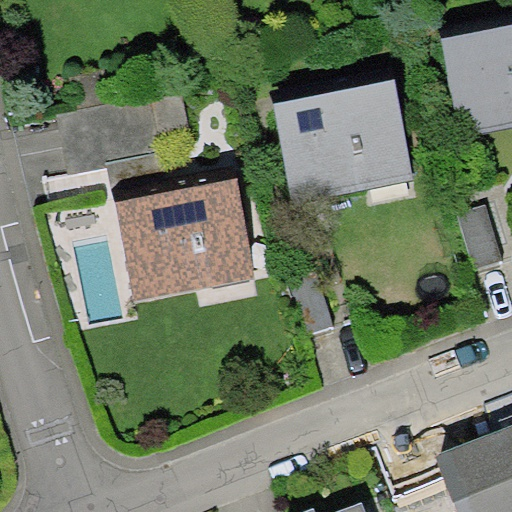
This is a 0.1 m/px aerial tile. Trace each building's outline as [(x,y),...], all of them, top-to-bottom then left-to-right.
[(511,39),(453,48),(467,140),(511,133),(511,39)] [(406,94),(287,108),(299,207),(418,193),(406,94)] [(177,99),(57,122),(71,197),(114,189),(138,315),(269,290),(245,166),(191,176),(177,99)] [(495,214),(462,222),(477,280),(510,272),(495,214)] [(326,272),(289,287),(311,345),(348,331),(326,272)] [(511,511),(511,433),(444,458),(463,511),(511,511)]
